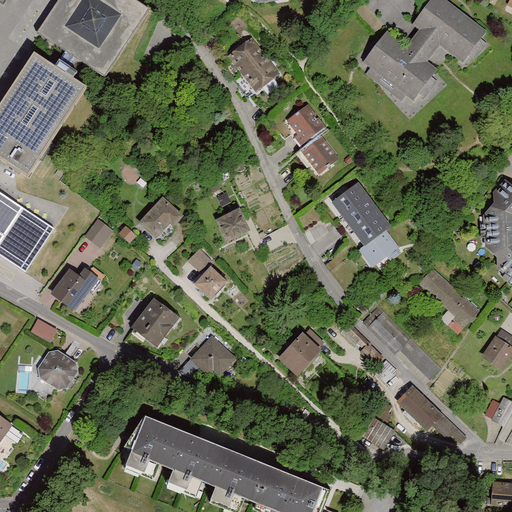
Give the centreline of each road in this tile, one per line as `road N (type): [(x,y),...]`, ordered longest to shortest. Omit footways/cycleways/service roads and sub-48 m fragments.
road 1 (residential): [(494,455),(340,304),(223,87),(160,0)]
road 2 (residential): [(11,511),(115,351),(0,286)]
road 3 (track): [(359,454),(177,279)]
road 4 (residential): [(494,455),(359,454)]
